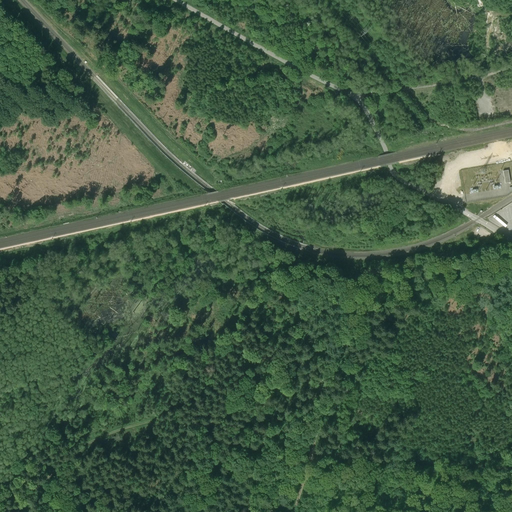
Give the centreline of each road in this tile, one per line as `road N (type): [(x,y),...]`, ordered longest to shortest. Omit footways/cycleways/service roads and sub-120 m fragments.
road 1 (unclassified): [(173,0),(355,95),(395,175),(511,242)]
road 2 (track): [(12,511),(83,445),(162,419),(200,425),(219,440),(312,450)]
road 3 (track): [(312,450),(368,271),(445,267),(511,244)]
road 4 (track): [(355,95),(405,90),(438,118),(462,124),(511,116)]
